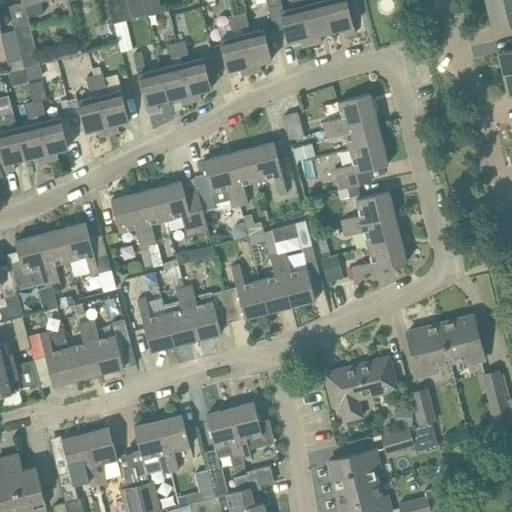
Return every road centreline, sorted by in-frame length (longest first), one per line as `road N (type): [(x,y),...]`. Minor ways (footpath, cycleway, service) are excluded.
road 1 (residential): [(270,360),(442,275),(401,88),(376,65),(263,97),(0,225)]
road 2 (residential): [(0,419),(154,393),(270,360)]
road 3 (residential): [(511,241),(448,0)]
road 4 (residential): [(303,511),(294,422),(270,360)]
